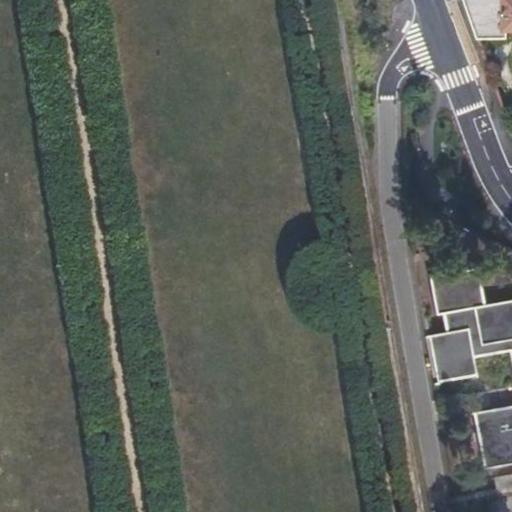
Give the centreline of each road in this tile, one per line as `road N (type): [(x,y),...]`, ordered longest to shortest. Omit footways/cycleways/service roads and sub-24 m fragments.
road 1 (track): [(58,0),(138,511)]
road 2 (residential): [(425,0),(472,137),(500,199),(511,208)]
